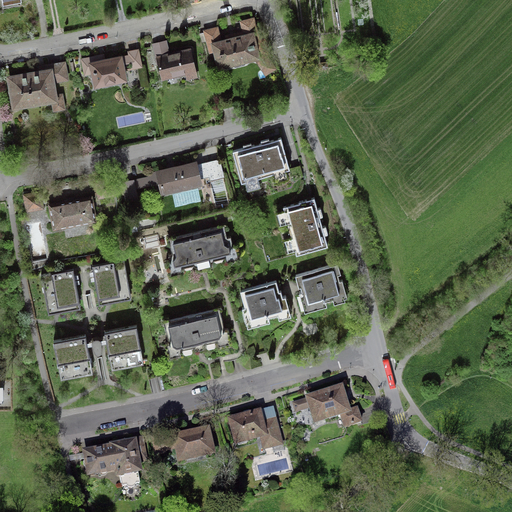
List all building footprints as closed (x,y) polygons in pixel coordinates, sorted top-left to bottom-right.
[(218,25),(203,29),(209,55),(214,54),(218,72),(256,62),(266,77),(278,70),(262,46),(255,18),(240,22),(242,31),(231,33),(221,36),(218,25)] [(167,41),(152,44),(161,82),(185,76),(187,81),(198,79),(191,49),(180,51),(170,54),(167,41)] [(104,54),(81,59),(84,77),(91,75),(93,90),(127,83),(125,72),(142,68),(139,50),(111,55),(104,57),(104,54)] [(28,73),(6,76),(11,112),(51,105),(52,113),(65,111),(63,94),(56,95),(55,83),(69,81),(66,62),(48,65),(49,70),(28,73)] [(257,144),(233,150),(242,182),(290,168),(281,137),(257,144)] [(159,171),(161,182),(161,183),(162,190),(199,181),(197,170),(208,167),(211,178),(217,177),(223,176),(219,159),(213,161),(196,165),(195,163),(177,167),(159,171)] [(133,181),(134,188),(161,183),(161,182),(159,171),(149,174),(148,177),(133,181)] [(98,189),(99,196),(114,194),(111,179),(96,182),(98,189)] [(128,182),(124,183),(127,199),(136,197),(134,188),(133,181),(128,182)] [(42,207),(40,192),(25,195),(28,210),(35,208),(42,207)] [(52,204),(50,204),(50,206),(54,226),(54,228),(56,227),(66,225),(66,226),(83,223),(83,222),(93,220),(95,220),(95,218),(91,198),(91,197),(89,197),(77,199),(72,200),(66,201),(52,204)] [(299,202),(283,206),(296,253),(328,245),(324,233),(327,232),(325,225),(322,226),(320,215),(322,215),(320,207),(317,208),(314,197),(311,197),(299,201),(299,202)] [(224,225),(169,238),(172,253),(169,254),(172,268),(184,265),(184,266),(186,268),(192,266),(193,264),(193,263),(194,263),(194,264),(196,265),(204,263),(212,261),(213,259),(213,258),(214,258),(214,259),(216,260),(222,259),(223,257),(223,256),(235,253),(231,235),(227,236),(224,225)] [(130,290),(124,258),(92,264),(94,272),(98,296),(130,290)] [(338,263),(296,274),(299,286),(301,285),(301,288),(306,305),(313,303),(314,308),(327,305),(326,300),(344,295),(338,274),(341,273),(338,263)] [(41,274),(47,306),(79,300),(75,276),(73,268),(41,274)] [(276,280),(240,290),(249,321),(256,319),(257,324),(270,321),(269,316),(287,311),(282,292),(281,289),(279,290),(276,280)] [(219,308),(164,321),(171,350),(182,347),(183,351),(185,352),(191,351),(193,349),(192,345),(199,344),(205,342),(206,346),(209,347),(214,345),(216,343),(215,340),(226,337),(219,308)] [(143,357),(137,325),(105,331),(106,339),(111,363),(143,357)] [(54,340),(60,372),(92,366),(87,342),(86,334),(54,340)] [(308,399),(293,404),(296,411),(310,407),(315,422),(341,414),(345,427),(361,422),(357,409),(348,411),(345,400),(346,399),(347,398),(347,397),(346,396),(346,395),(346,394),(345,393),(344,393),(343,393),(341,388),(308,399)] [(259,412),(230,420),(236,443),(238,442),(238,445),(246,443),(246,440),(261,436),(264,449),(282,444),(275,419),(273,410),(263,413),(260,414),(259,412)] [(157,437),(153,438),(156,454),(165,452),(165,451),(178,448),(180,460),(212,453),(207,431),(191,434),(175,438),(176,440),(163,443),(161,436),(157,437)] [(138,441),(134,441),(138,463),(144,462),(143,457),(145,456),(142,440),(138,441)] [(140,470),(138,463),(134,441),(123,444),(112,446),(112,447),(116,469),(118,475),(120,474),(122,486),(126,485),(127,486),(128,487),(129,488),(130,488),(131,488),(132,488),(133,487),(134,487),(134,486),(135,485),(135,484),(139,483),(137,471),(140,470)] [(116,469),(112,447),(99,450),(85,452),(89,474),(116,469)]
